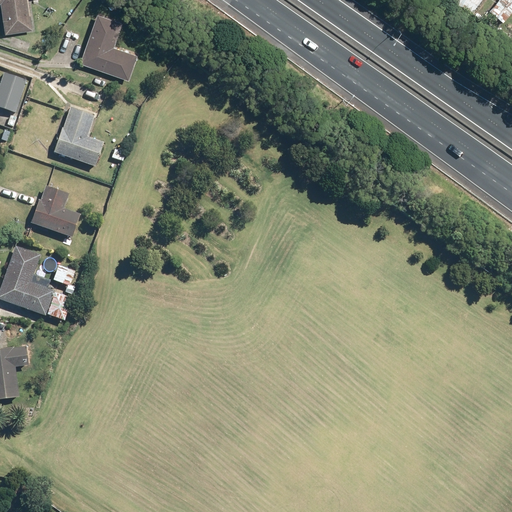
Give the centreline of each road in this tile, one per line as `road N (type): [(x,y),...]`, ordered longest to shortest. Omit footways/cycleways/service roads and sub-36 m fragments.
road 1 (motorway): [(511,182),(255,0)]
road 2 (motorway): [(320,0),(480,113)]
